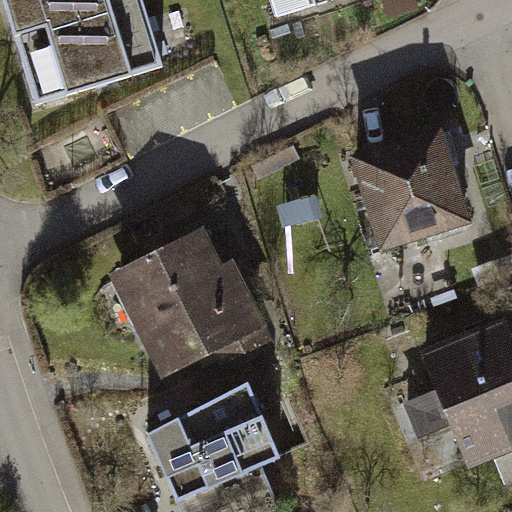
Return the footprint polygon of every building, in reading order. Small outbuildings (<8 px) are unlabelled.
[(141,0),(1,0),(37,115),(164,74),(141,0)] [(54,140),(65,175),(109,161),(98,126),(54,140)] [(446,129),(355,153),(381,248),(472,223),(446,129)] [(208,212),(106,264),(158,367),(260,315),(208,212)] [(511,358),(498,324),(418,357),(466,472),(511,452),(511,358)] [(244,403),(148,449),(178,511),(269,511),(273,510),(258,477),(276,468),(244,403)]
